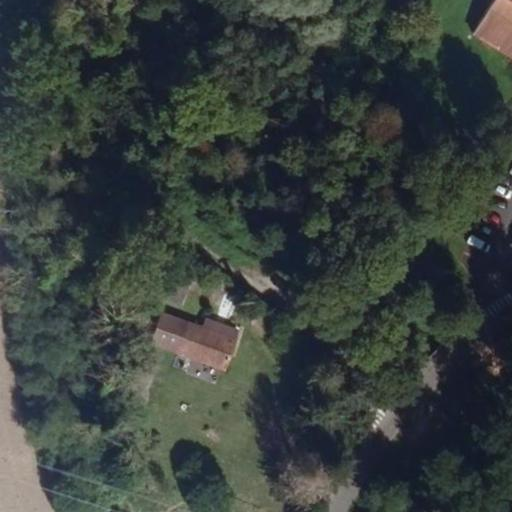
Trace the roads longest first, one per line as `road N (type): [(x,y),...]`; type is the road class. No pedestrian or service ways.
road 1 (track): [(390,427),(350,341),(154,220),(0,66)]
road 2 (residential): [(337,511),(390,427),(476,342)]
